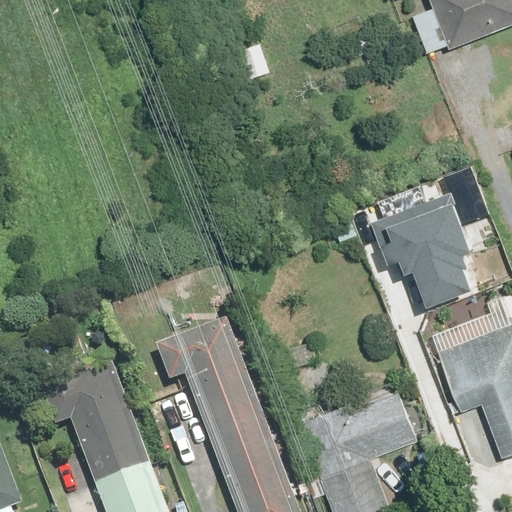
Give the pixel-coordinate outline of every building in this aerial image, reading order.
[(455,48),(511,25),(511,0),(436,0),(439,7),(417,16),(431,53),(454,44),(455,48)] [(274,72),(265,44),(245,50),(254,78),(274,72)] [(375,214),(390,253),(405,248),(411,265),(422,261),(435,296),(479,280),(471,260),(476,259),(471,247),(479,244),(456,184),(375,214)] [(241,511),(305,511),(234,320),(162,346),(175,382),(191,376),(241,511)] [(507,458),(511,456),(511,323),(443,350),(467,412),(487,404),(507,458)] [(110,511),(174,511),(119,365),(47,391),(61,427),(77,421),(110,511)] [(304,423),(338,511),(396,511),(375,458),(423,440),(403,390),(356,408),(354,404),(304,423)] [(0,511),(17,511),(16,509),(29,504),(0,430),(0,511)]
